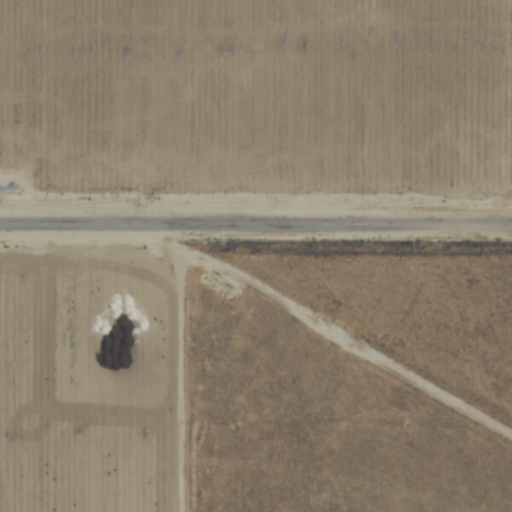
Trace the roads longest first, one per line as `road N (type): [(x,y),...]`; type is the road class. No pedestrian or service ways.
road 1 (tertiary): [(0,224),(511,225)]
road 2 (residential): [(511,453),(304,333),(167,224)]
road 3 (residential): [(167,224),(146,251),(144,511)]
